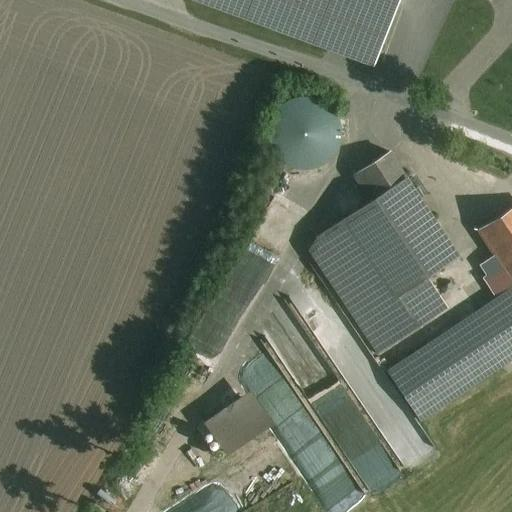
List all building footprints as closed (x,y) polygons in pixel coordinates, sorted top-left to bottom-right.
[(395,0),(201,0),(371,63),(395,0)] [(319,99),(302,96),(285,102),(272,114),(267,131),(270,149),(281,163),(298,170),(316,169),(331,159),(340,144),(341,126),(333,110),(319,99)] [(457,257),(388,152),(359,170),(357,176),(371,200),(346,217),(307,250),(377,353),(447,308),(427,276),(457,257)] [(511,206),(479,228),(496,254),(511,279),(511,206)] [(511,288),(511,279),(496,254),(480,264),(487,275),(483,277),(496,298),(511,288)] [(511,359),(511,288),(496,298),(387,371),(420,421),(511,359)] [(220,452),(267,420),(245,388),(198,420),(220,452)] [(373,495),(404,475),(377,433),(346,454),(373,495)]
